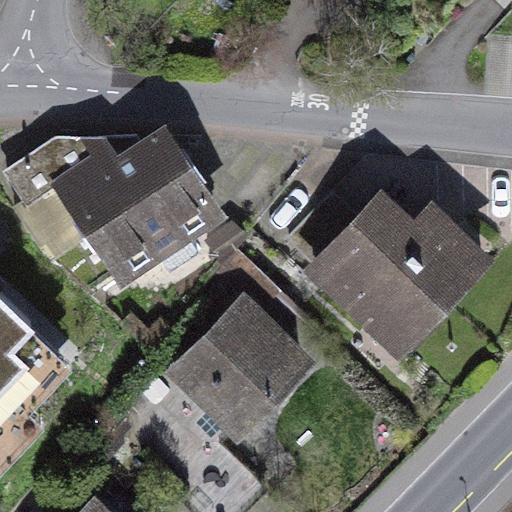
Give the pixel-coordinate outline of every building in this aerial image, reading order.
[(227,211),(173,129),(114,168),(106,155),(67,180),(129,275),(227,211)] [(384,188),(313,265),(405,349),(487,259),(431,207),(420,220),(384,188)] [(0,376),(23,353),(6,337),(27,316),(0,290),(0,376)] [(313,359),(249,295),(177,367),(241,431),(313,359)] [(105,511),(93,500),(81,511),(105,511)]
